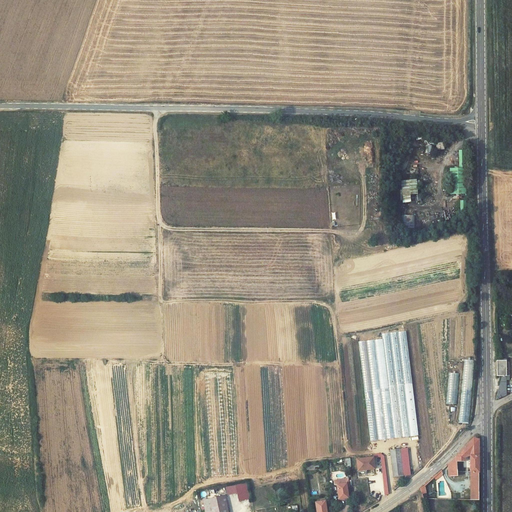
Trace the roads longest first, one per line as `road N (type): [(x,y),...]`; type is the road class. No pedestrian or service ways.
road 1 (unclassified): [(481,120),(0,104)]
road 2 (primary): [(481,120),(487,415)]
road 3 (tertiary): [(487,418),(374,511)]
road 4 (primary): [(480,0),(481,120)]
